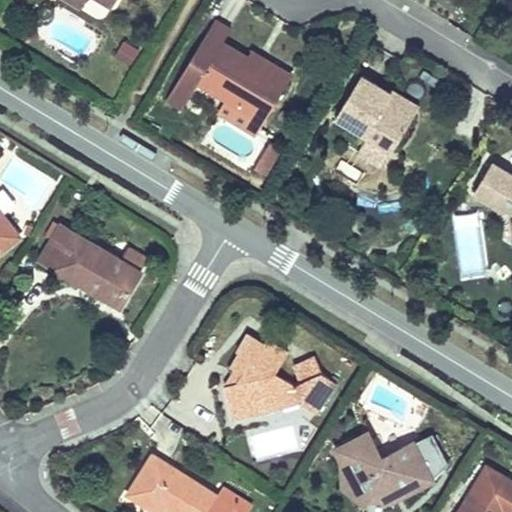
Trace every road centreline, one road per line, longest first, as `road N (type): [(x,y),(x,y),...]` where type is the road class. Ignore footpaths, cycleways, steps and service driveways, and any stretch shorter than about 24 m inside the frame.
road 1 (residential): [(233,228),(128,391),(0,450)]
road 2 (tertiary): [(233,228),(511,397)]
road 3 (tertiary): [(0,88),(233,228)]
road 4 (residential): [(511,90),(370,0)]
